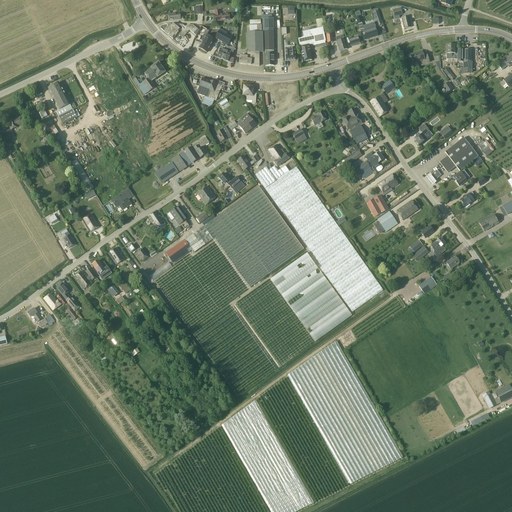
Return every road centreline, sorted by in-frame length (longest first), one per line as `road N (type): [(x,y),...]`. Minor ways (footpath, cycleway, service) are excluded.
road 1 (unclassified): [(511,316),(365,105),(341,88)]
road 2 (residential): [(158,205),(273,122),(341,88)]
road 3 (secondary): [(333,66),(241,76),(185,56),(152,28)]
road 4 (unclassified): [(0,318),(158,205)]
road 5 (tertiary): [(0,93),(145,20)]
road 6 (secondary): [(460,29),(333,66)]
